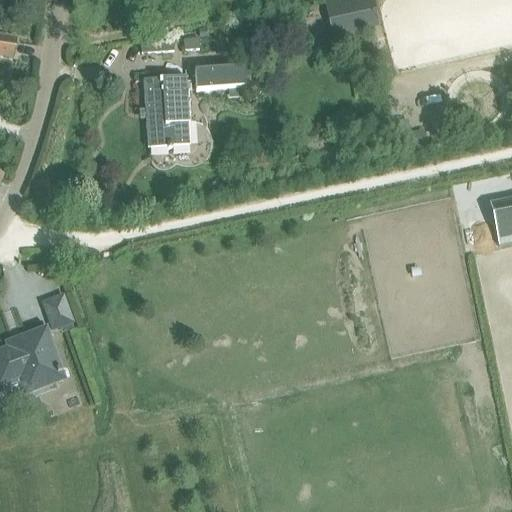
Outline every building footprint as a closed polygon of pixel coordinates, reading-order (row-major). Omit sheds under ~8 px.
[(379,28),(372,0),(332,0),(323,2),(332,39),(379,28)] [(223,30),(221,33),(222,37),(225,39),(228,38),(230,35),(230,31),(227,29),(223,30)] [(207,31),(198,32),(200,40),(208,38),(207,31)] [(16,40),(0,37),(0,57),(13,60),(16,40)] [(199,40),(183,41),(184,53),(199,51),(199,40)] [(173,42),(141,44),(141,56),(173,55),(173,42)] [(346,50),(349,66),(372,61),(369,45),(346,50)] [(195,73),(196,94),(247,91),(245,69),(195,73)] [(144,83),(148,152),(190,149),(189,127),(186,81),(161,82),(144,83)] [(391,123),(396,153),(426,147),(423,131),(410,133),(407,120),(391,123)] [(511,214),(490,219),(497,250),(511,246),(511,214)] [(70,311),(48,318),(53,334),(60,331),(72,327),(75,326),(70,311)] [(60,380),(43,333),(27,339),(28,343),(4,352),(3,349),(0,349),(0,384),(19,377),(28,400),(55,390),(53,383),(60,380)]
